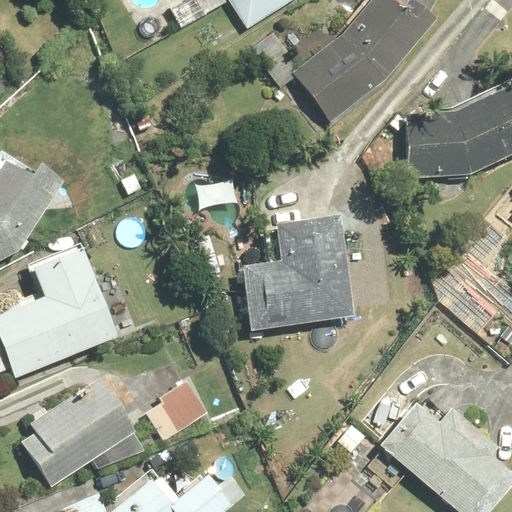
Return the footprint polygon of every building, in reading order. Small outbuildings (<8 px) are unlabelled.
[(228,0),(246,29),(294,0),(228,0)] [(291,73),(329,122),(384,80),(433,17),(411,0),(405,0),(403,2),(400,0),(366,0),(340,35),(291,73)] [(70,43),(86,28),(71,12),(55,27),(70,43)] [(468,174),(511,152),(511,84),(511,82),(452,110),(402,113),(406,178),(468,174)] [(0,258),(19,249),(63,175),(37,160),(30,172),(3,157),(0,162),(0,258)] [(279,260),(240,265),(248,330),(353,317),(340,213),(274,222),(279,260)] [(214,278),(206,240),(187,245),(196,282),(214,278)] [(43,295),(0,311),(0,372),(11,368),(14,375),(117,334),(81,245),(31,265),(43,295)] [(35,430),(19,440),(51,485),(133,428),(95,375),(29,421),(35,430)] [(154,405),(138,415),(157,443),(202,414),(179,380),(150,399),(154,405)] [(415,400),(378,444),(457,511),(487,511),(511,483),(511,473),(490,454),(497,446),(450,406),(438,419),(415,400)] [(64,511),(224,511),(246,496),(227,473),(215,482),(208,472),(176,497),(158,473),(107,511),(104,511),(98,493),(60,509),(64,511)]
